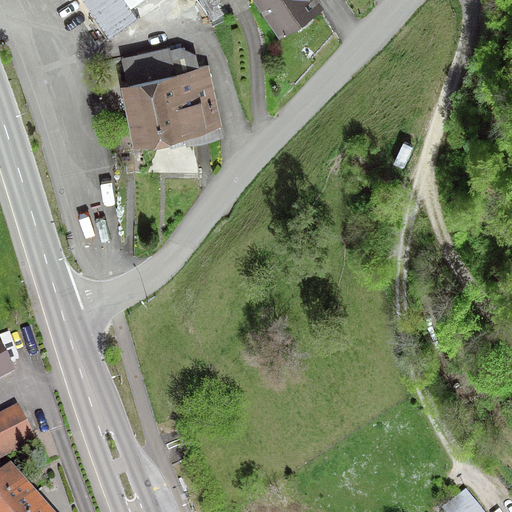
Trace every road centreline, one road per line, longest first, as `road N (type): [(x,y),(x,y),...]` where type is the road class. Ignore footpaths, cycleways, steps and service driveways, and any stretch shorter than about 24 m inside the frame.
road 1 (residential): [(66,323),(163,269),(400,0)]
road 2 (track): [(471,0),(468,40),(431,142),(428,189),(452,258),(511,337)]
road 3 (primary): [(66,323),(0,111)]
road 4 (primary): [(138,511),(66,323)]
